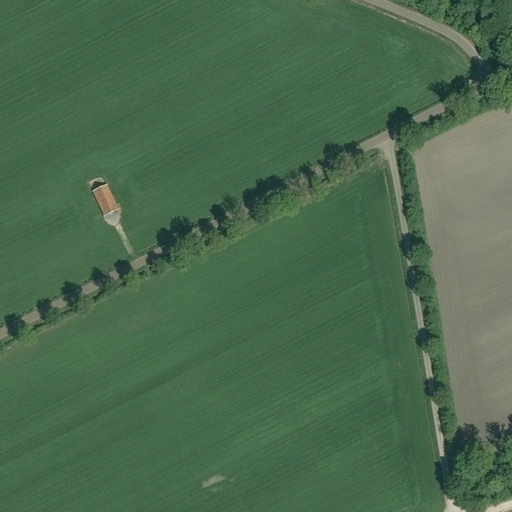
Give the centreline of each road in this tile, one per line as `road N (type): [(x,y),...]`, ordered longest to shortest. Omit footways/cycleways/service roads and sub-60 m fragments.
road 1 (unclassified): [(0,334),(386,136)]
road 2 (unclassified): [(450,511),(386,136)]
road 3 (unclassified): [(491,83),(468,45),(373,0)]
